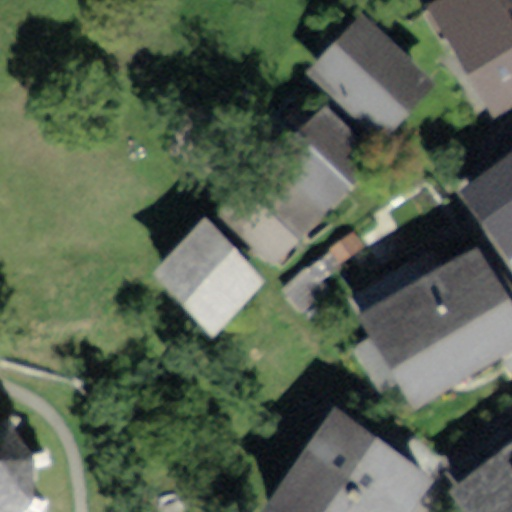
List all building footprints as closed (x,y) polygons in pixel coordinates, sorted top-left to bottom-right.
[(511,0),(428,0),(501,111),(511,103),(511,0)] [(446,78),(373,8),(321,62),(394,132),(446,78)] [(333,99),(279,152),(332,205),(385,151),(333,99)] [(511,151),(469,183),(511,242),(511,151)] [(279,152),(229,207),(281,256),(332,205),(279,152)] [(272,270),(209,208),(158,259),(221,321),(272,270)] [(511,344),(511,280),(487,237),(370,305),(424,396),(511,344)] [(0,511),(27,511),(42,502),(41,453),(33,401),(0,357),(0,511)] [(413,511),(444,467),(345,401),(272,509),(276,511),(413,511)] [(511,511),(511,436),(455,479),(480,511),(511,511)]
